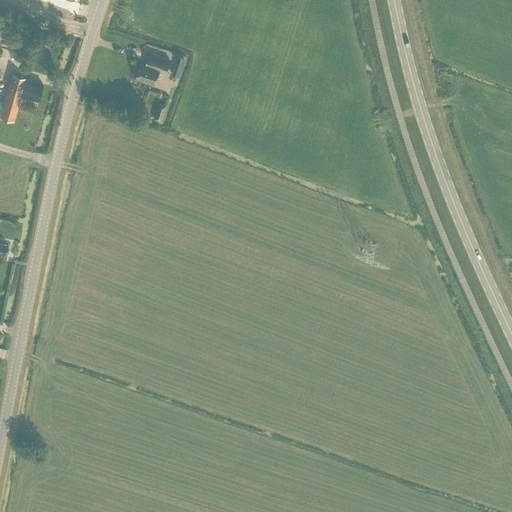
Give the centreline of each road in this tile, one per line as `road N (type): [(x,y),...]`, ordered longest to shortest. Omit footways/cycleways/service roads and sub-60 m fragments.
road 1 (tertiary): [(0,447),(55,163),(102,0)]
road 2 (primary): [(511,340),(424,134),(392,0)]
